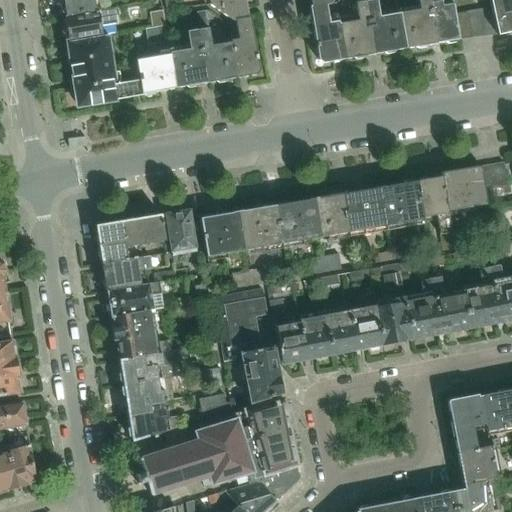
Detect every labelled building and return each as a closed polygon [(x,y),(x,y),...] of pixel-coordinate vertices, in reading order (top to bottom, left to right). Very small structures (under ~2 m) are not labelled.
[(61,0),(65,18),(97,11),(95,0),(61,0)] [(173,0),(163,0),(165,10),(175,9),(173,0)] [(246,14),(243,0),(207,0),(208,5),(214,9),(218,9),(219,13),(225,18),(246,14)] [(354,0),(357,22),(338,25),(344,61),(374,55),(365,3),(363,3),(362,0),(354,0)] [(374,55),(405,50),(398,15),(379,18),(375,1),(373,2),(372,0),(362,0),(363,3),(365,3),(374,55)] [(416,0),(419,12),(398,15),(405,50),(436,45),(427,0),(416,0)] [(427,0),(436,45),(459,41),(459,38),(454,16),(453,6),(441,7),(439,0),(427,0)] [(497,35),(511,32),(511,0),(489,0),(491,9),(497,35)] [(321,64),(344,61),(338,25),(337,23),(327,24),(325,13),(338,11),(336,3),(308,8),(318,62),(321,64)] [(97,11),(65,18),(68,43),(101,37),(99,22),(102,22),(102,20),(115,17),(113,9),(97,11)] [(497,35),(491,9),(479,11),(484,35),(496,34),(496,35),(497,35)] [(472,37),(484,35),(479,11),(468,13),(472,37)] [(149,14),(151,30),(157,29),(164,28),(162,12),(149,14)] [(204,12),(194,13),(206,84),(237,79),(231,44),(210,47),(204,12)] [(169,53),(169,56),(175,89),(206,84),(194,13),(183,15),(189,50),(169,53)] [(459,38),(472,37),(468,13),(454,16),(459,38)] [(230,40),(231,44),(237,79),(254,76),(259,71),(249,18),(223,22),(224,30),(235,28),(237,39),(230,40)] [(108,36),(101,37),(68,43),(74,80),(109,74),(107,59),(111,58),(108,36)] [(142,94),(175,89),(169,56),(136,61),(139,80),(142,94)] [(142,96),(142,94),(139,80),(116,85),(114,73),(109,74),(74,80),(79,106),(142,96)] [(507,187),(503,163),(492,164),(495,188),(507,187)] [(492,164),(480,166),(484,190),(495,188),(492,164)] [(487,206),(480,166),(441,173),(441,177),(448,212),(487,206)] [(441,177),(416,181),(423,217),(436,215),(443,251),(470,246),(466,231),(452,234),(448,212),(441,177)] [(416,181),(344,194),(351,232),(423,220),(423,217),(416,181)] [(344,194),(272,207),(279,244),(351,232),(344,194)] [(205,257),(279,244),(272,207),(200,219),(205,257)] [(190,211),(165,215),(171,256),(183,254),(182,250),(196,248),(190,211)] [(164,238),(161,216),(101,226),(96,234),(101,265),(140,258),(138,243),(164,238)] [(390,252),(375,255),(376,263),(391,260),(390,252)] [(105,292),(108,292),(141,286),(138,271),(168,267),(167,254),(140,258),(101,265),(105,292)] [(457,264),(455,254),(431,259),(433,268),(457,264)] [(340,271),(337,255),(321,258),(324,274),(340,271)] [(324,274),(321,258),(306,261),(308,277),(324,274)] [(407,262),(397,264),(398,274),(406,272),(408,272),(407,262)] [(0,338),(11,337),(3,286),(9,283),(3,265),(0,264),(0,338)] [(397,264),(368,270),(369,279),(382,277),(398,274),(397,264)] [(489,267),(500,320),(511,317),(511,281),(503,283),(499,265),(489,267)] [(481,287),(463,291),(470,326),(500,320),(489,267),(479,269),(481,287)] [(266,284),(263,269),(247,272),(250,286),(266,284)] [(188,279),(187,270),(173,272),(174,281),(188,279)] [(368,270),(348,274),(350,283),(369,279),(368,270)] [(250,286),(247,272),(231,275),(234,289),(250,286)] [(406,272),(398,274),(400,280),(408,279),(406,272)] [(173,281),(171,273),(152,275),(153,284),(173,281)] [(440,276),(430,278),(441,332),(470,326),(463,291),(444,294),(440,276)] [(338,287),(336,277),(316,280),(318,291),(338,287)] [(411,337),(441,332),(430,278),(420,280),(423,298),(404,301),(411,337)] [(298,295),(318,291),(316,280),(296,284),(298,295)] [(411,337),(404,301),(400,280),(389,282),(391,296),(394,299),(395,303),(375,307),(381,343),(411,337)] [(113,318),(114,318),(149,312),(152,311),(150,296),(160,294),(158,284),(141,286),(108,292),(109,303),(108,307),(109,312),(113,315),(113,318)] [(206,298),(204,286),(195,287),(197,300),(206,298)] [(285,318),(279,287),(267,289),(273,320),(285,318)] [(250,292),(255,317),(266,315),(261,290),(250,292)] [(273,347),(261,349),(255,317),(250,292),(213,299),(222,363),(241,359),(249,405),(282,395),(273,347)] [(357,348),(381,343),(375,307),(350,311),(357,348)] [(331,353),(357,348),(350,311),(324,316),(331,353)] [(114,318),(121,361),(170,353),(168,342),(154,344),(149,312),(114,318)] [(306,357),(331,353),(324,316),(299,321),(306,357)] [(281,362),(306,357),(299,321),(274,325),(281,362)] [(215,346),(213,330),(197,332),(199,348),(215,346)] [(0,345),(0,361),(15,359),(13,343),(0,345)] [(218,365),(215,346),(206,348),(209,367),(218,365)] [(182,376),(178,352),(170,353),(121,361),(119,362),(122,383),(156,377),(157,382),(169,380),(169,378),(182,376)] [(0,361),(0,378),(18,376),(15,359),(0,361)] [(221,388),(219,370),(205,372),(208,390),(221,388)] [(0,397),(21,394),(18,376),(0,378),(0,397)] [(122,383),(128,418),(145,415),(143,406),(165,403),(173,401),(169,380),(157,382),(156,377),(122,383)] [(487,432),(511,427),(511,404),(509,391),(481,396),(485,423),(487,432)] [(225,403),(224,396),(198,401),(203,421),(231,412),(229,403),(225,403)] [(446,405),(455,454),(476,450),(472,425),(485,423),(481,396),(466,399),(465,397),(449,400),(446,405)] [(238,407),(236,398),(229,399),(230,408),(238,407)] [(233,414),(234,420),(235,420),(252,474),(253,478),(254,478),(296,465),(283,398),(233,414)] [(0,430),(26,426),(22,403),(0,405),(0,430)] [(128,418),(132,443),(164,432),(176,428),(175,420),(168,421),(165,403),(143,406),(145,415),(128,418)] [(235,420),(234,420),(187,435),(189,443),(140,459),(144,472),(134,476),(137,486),(147,483),(152,496),(201,480),(204,488),(252,474),(235,420)] [(29,448),(29,446),(26,426),(0,430),(0,436),(6,436),(7,440),(11,439),(14,451),(29,448)] [(476,450),(455,454),(461,485),(486,480),(486,481),(496,478),(491,450),(499,449),(498,442),(489,444),(488,438),(483,439),(485,448),(476,450)] [(12,490),(35,483),(29,448),(14,451),(1,455),(12,490)] [(0,493),(12,490),(1,455),(0,453),(0,493)] [(257,482),(275,501),(299,480),(296,465),(254,478),(257,482)] [(462,490),(452,491),(455,511),(488,511),(492,511),(486,481),(486,480),(461,485),(462,490)] [(237,507),(240,511),(262,511),(275,501),(257,482),(205,497),(208,508),(227,502),(230,499),(237,507)] [(455,511),(452,491),(426,497),(428,511),(455,511)] [(428,511),(426,497),(386,504),(387,511),(428,511)]
